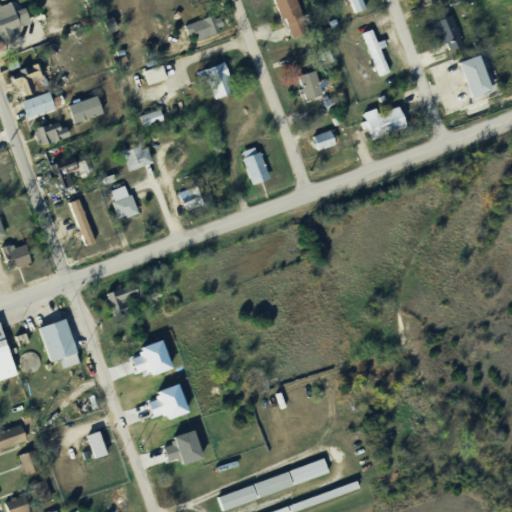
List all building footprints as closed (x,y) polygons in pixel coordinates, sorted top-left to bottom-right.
[(268,0),(277,24),(281,23),(287,41),(304,35),(291,0),(268,0)] [(342,0),(350,18),(359,14),(353,0),(342,0)] [(367,9),(364,0),(350,0),(354,12),(367,9)] [(440,0),(416,8),(413,0),(440,0)] [(0,8),(0,47),(11,44),(7,34),(24,28),(19,13),(8,16),(5,7),(0,8)] [(449,50),(466,44),(455,15),(438,21),(449,50)] [(180,29),(184,39),(188,38),(190,44),(214,35),(207,19),(180,29)] [(423,27),(446,19),(458,51),(446,56),(443,47),(432,51),(423,27)] [(393,71),(382,45),(375,28),(363,33),(381,76),(393,71)] [(357,38),(374,82),(384,78),(367,34),(357,38)] [(463,62),(478,99),(498,90),(484,54),(463,62)] [(450,69),(471,62),(472,65),(479,63),(482,73),(477,74),(479,82),(485,80),(488,91),(483,93),(485,99),(463,106),(450,69)] [(149,84),(170,78),(165,64),(144,70),(149,84)] [(197,74),(208,105),(230,97),(218,66),(197,74)] [(6,80),(10,92),(16,90),(19,100),(30,96),(26,86),(38,82),(33,69),(23,72),(22,71),(12,74),(13,78),(6,80)] [(138,75),(143,91),(160,85),(155,70),(138,75)] [(307,99),(325,94),(318,70),(301,75),(307,99)] [(294,81),(297,92),(292,94),(294,99),(299,97),(301,104),(317,99),(310,76),(294,81)] [(16,107),(21,123),(48,113),(42,97),(16,107)] [(317,101),(320,112),(328,110),(325,99),(317,101)] [(62,110),(68,129),(96,119),(90,100),(62,110)] [(139,114),(142,124),(165,119),(163,109),(139,114)] [(357,118),(359,126),(354,128),(357,137),(362,136),(364,141),(399,131),(394,113),(376,118),(374,113),(357,118)] [(134,120),(137,132),(158,125),(154,114),(134,120)] [(29,137),(32,149),(36,148),(37,151),(64,143),(60,131),(59,132),(57,128),(51,130),(50,127),(45,129),(44,127),(37,129),(38,131),(31,133),(32,136),(29,137)] [(305,141),(310,155),(332,148),(327,134),(305,141)] [(143,148),(141,142),(122,149),(130,170),(155,161),(149,146),(143,148)] [(114,156),(122,177),(145,168),(140,153),(135,154),(134,149),(114,156)] [(236,164),(245,190),(264,183),(254,157),(251,158),(249,151),(236,156),(239,163),(236,164)] [(271,179),(265,151),(247,156),(253,183),(271,179)] [(43,168),(67,160),(72,174),(62,177),(66,189),(52,194),(43,168)] [(172,198),(180,218),(203,209),(196,189),(172,198)] [(105,195),(109,206),(106,207),(113,226),(133,219),(126,198),(121,200),(117,191),(105,195)] [(98,240),(80,197),(72,201),(82,227),(77,229),(84,246),(98,240)] [(63,211),(73,236),(70,238),(72,244),(77,242),(80,250),(88,247),(73,207),(63,211)] [(4,245),(11,268),(34,261),(28,242),(16,246),(15,242),(4,245)] [(0,250),(0,274),(1,277),(26,268),(20,249),(9,253),(8,250),(4,251),(3,249),(0,250)] [(99,301),(110,326),(135,315),(129,301),(140,296),(135,285),(99,301)] [(53,360),(80,351),(69,317),(42,326),(53,360)] [(0,380),(20,374),(4,322),(0,323),(0,380)] [(31,334),(44,368),(54,365),(57,375),(74,368),(57,325),(31,334)] [(8,342),(11,352),(23,348),(20,338),(8,342)] [(178,366),(167,338),(142,348),(144,353),(135,357),(140,371),(151,367),(155,375),(178,366)] [(62,366),(82,362),(80,353),(60,357),(62,366)] [(28,356),(24,355),(21,356),(19,357),(17,359),(15,362),(15,365),(15,368),(17,370),(19,372),(22,374),(25,374),(28,373),(30,372),(32,369),(33,366),(33,363),(32,360),(30,358),(28,356)] [(157,416),(171,411),(173,418),(194,411),(184,382),(158,391),(161,398),(151,401),(157,416)] [(139,426),(144,439),(151,437),(154,443),(179,435),(172,414),(159,419),(158,415),(148,419),(149,423),(139,426)] [(0,434),(0,452),(20,445),(15,429),(0,434)] [(207,458),(201,429),(180,434),(186,462),(207,458)] [(98,458),(111,453),(103,430),(90,434),(98,458)] [(80,441),(88,465),(101,460),(92,437),(80,441)] [(27,474),(43,468),(36,448),(20,454),(27,474)] [(11,460),(19,481),(35,476),(27,455),(11,460)] [(215,511),(211,501),(317,462),(323,478),(230,511),(215,511)] [(52,496),(48,479),(31,483),(35,500),(52,496)] [(0,506),(0,511),(46,511),(49,511),(39,483),(19,490),(21,498),(0,506)] [(275,511),(349,485),(352,493),(300,511),(275,511)] [(118,504),(132,501),(128,486),(114,489),(118,504)] [(104,495),(110,510),(125,504),(119,489),(104,495)]
